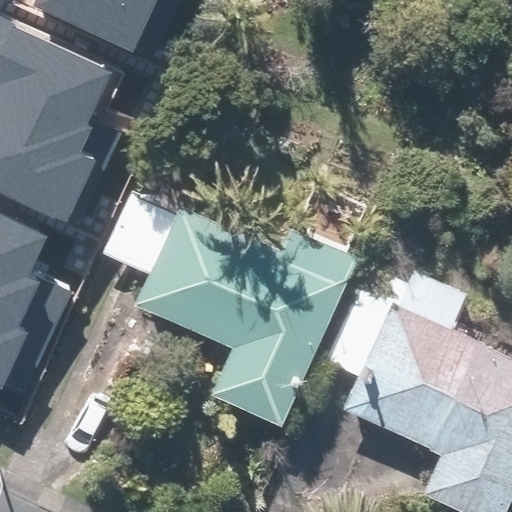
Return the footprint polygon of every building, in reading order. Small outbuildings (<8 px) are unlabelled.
[(31,0),(28,6),(137,60),(166,0),(31,0)] [(0,188),(66,221),(111,133),(98,126),(125,72),(4,12),(0,19),(0,188)] [(418,150),(407,185),(456,201),(467,165),(418,150)] [(131,183),(105,244),(159,268),(147,296),(240,336),(220,382),(288,411),(362,242),(295,213),(287,230),(191,188),(184,206),(131,183)] [(0,401),(19,411),(75,291),(36,273),(52,239),(0,215),(0,401)] [(360,375),(350,400),(447,440),(430,481),(504,511),(505,511),(511,495),(511,335),(459,314),(474,279),(421,257),(406,295),(363,277),(327,362),(360,375)]
